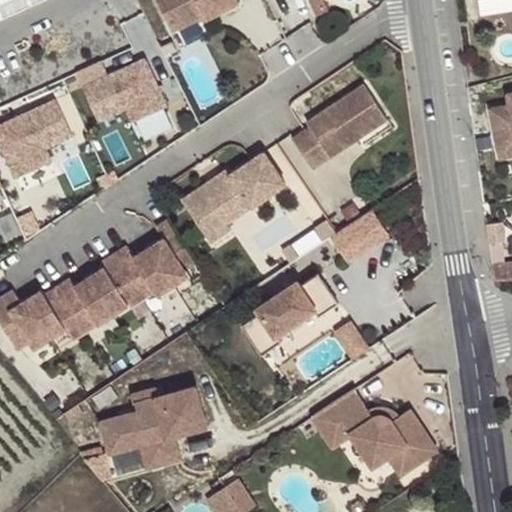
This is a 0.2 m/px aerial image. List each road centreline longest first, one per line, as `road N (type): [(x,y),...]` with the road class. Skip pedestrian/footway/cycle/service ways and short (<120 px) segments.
road 1 (residential): [(31,259),(404,0)]
road 2 (residential): [(429,0),(470,329)]
road 3 (unknown): [(257,414),(415,330),(443,323),(470,329)]
road 4 (residential): [(470,329),(494,511)]
